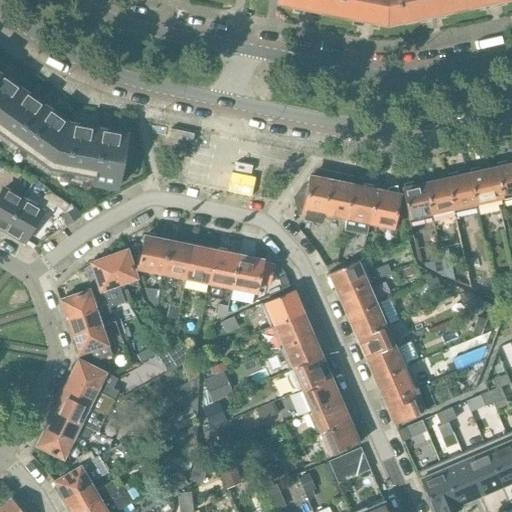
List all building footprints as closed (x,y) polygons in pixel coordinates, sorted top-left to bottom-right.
[(277,0),(277,2),(301,7),(301,8),(312,11),(312,9),(337,14),(339,0),(277,0)] [(401,20),(396,0),(339,0),(337,14),(361,19),(361,20),(372,22),(372,21),(386,23),(401,20)] [(459,0),(396,0),(401,20),(426,15),(426,16),(437,14),(437,13),(461,7),(459,0)] [(123,151),(126,135),(68,124),(0,74),(0,140),(13,150),(11,153),(12,153),(14,151),(46,174),(58,176),(57,180),(58,180),(59,176),(116,187),(121,159),(123,160),(125,152),(123,151)] [(502,202),(511,200),(511,162),(506,164),(506,161),(496,163),(497,167),(494,167),(502,202)] [(475,208),(498,203),(502,202),(494,167),(480,171),(479,167),(469,169),(470,173),(467,173),(472,193),(475,208)] [(351,179),(313,172),(312,176),(309,175),(307,187),(302,186),(296,193),(295,195),(294,200),(297,210),(302,212),(301,218),(321,222),(322,215),(345,219),(352,184),(351,184),(351,179)] [(454,213),(475,208),(472,193),(467,173),(458,175),(457,172),(447,174),(448,177),(445,178),(449,193),(454,213)] [(431,218),(454,213),(449,193),(445,178),(436,180),(435,177),(424,179),(425,183),(423,183),(426,193),(431,218)] [(401,188),(409,223),(431,218),(426,193),(423,183),(414,185),(413,182),(403,184),(403,187),(401,188)] [(345,219),(368,224),(375,193),(377,189),(374,188),(373,185),(365,184),(362,186),(352,184),(345,219)] [(368,224),(392,229),(400,194),(398,194),(398,193),(396,185),(388,188),(386,191),(377,189),(375,193),(368,224)] [(0,193),(0,227),(5,230),(22,200),(3,189),(0,193)] [(22,200),(5,230),(24,241),(42,212),(22,200)] [(80,217),(79,214),(75,208),(59,216),(65,226),(80,217)] [(148,236),(144,236),(137,270),(161,275),(168,241),(158,239),(157,235),(150,234),(148,236)] [(171,241),(168,241),(161,275),(184,280),(191,246),(181,243),(180,240),(173,239),(171,241)] [(194,246),(191,246),(184,280),(207,285),(214,250),(204,248),(203,245),(196,243),(194,246)] [(335,257),(329,245),(320,250),(325,261),(335,257)] [(453,274),(447,245),(437,248),(440,260),(444,276),(453,274)] [(217,251),(214,250),(207,285),(230,289),(237,255),(227,253),(226,250),(219,248),(217,251)] [(137,280),(126,250),(108,256),(120,290),(124,288),(123,284),(137,280)] [(239,256),(237,255),(230,289),(254,295),(256,284),(268,287),(272,265),(260,263),(261,260),(251,258),(251,255),(240,252),(239,256)] [(120,291),(120,290),(108,256),(90,263),(100,292),(104,298),(104,297),(107,304),(108,308),(124,302),(120,291)] [(359,260),(328,273),(338,294),(368,281),(364,273),(359,260)] [(424,267),(444,276),(440,260),(424,263),(424,267)] [(373,271),(376,278),(390,272),(386,265),(373,271)] [(429,273),(418,278),(420,284),(432,279),(429,273)] [(338,294),(347,316),(377,303),(368,281),(338,294)] [(447,283),(442,289),(451,296),(456,290),(447,283)] [(131,301),(131,300),(127,289),(120,291),(124,302),(124,303),(131,301)] [(59,300),(65,318),(107,304),(104,297),(104,298),(92,302),(88,290),(59,300)] [(302,313),(292,291),(262,304),(271,326),(302,313)] [(466,292),(459,295),(467,315),(489,305),(466,292)] [(201,318),(204,300),(196,299),(193,316),(201,318)] [(347,316),(356,337),(387,324),(377,303),(347,316)] [(65,318),(72,336),(105,325),(104,324),(101,326),(97,316),(110,312),(108,308),(107,304),(65,318)] [(218,304),(215,319),(225,316),(227,306),(218,304)] [(169,305),(166,318),(175,321),(179,307),(169,305)] [(271,326),(280,347),(280,348),(311,335),(302,313),(271,326)] [(476,315),(471,332),(481,335),(487,318),(476,315)] [(233,317),(220,323),(225,333),(238,327),(233,317)] [(356,337),(357,339),(365,359),(396,345),(387,324),(356,337)] [(72,336),(78,355),(90,351),(94,362),(111,356),(104,336),(108,334),(105,325),(72,336)] [(254,342),(265,338),(261,327),(249,332),(254,342)] [(280,348),(290,369),(320,356),(311,335),(280,348)] [(365,359),(374,380),(405,367),(396,345),(365,359)] [(150,346),(137,355),(142,362),(155,354),(150,346)] [(440,351),(426,358),(430,366),(444,360),(440,351)] [(192,356),(180,363),(186,373),(198,366),(192,356)] [(290,369),(299,391),(329,378),(320,356),(290,369)] [(77,359),(69,377),(114,399),(118,390),(113,388),(117,378),(105,373),(77,359)] [(374,380),(384,401),(414,388),(405,367),(374,380)] [(224,371),(204,380),(213,402),(234,393),(224,371)] [(69,377),(60,394),(106,416),(114,399),(69,377)] [(299,391),(308,413),(339,400),(329,378),(299,391)] [(384,401),(393,423),(433,406),(423,384),(414,388),(384,401)] [(487,392),(492,403),(500,399),(495,388),(487,392)] [(487,392),(479,395),(484,406),(492,403),(487,392)] [(60,394),(52,411),(83,427),(84,426),(86,427),(85,428),(97,434),(98,432),(106,416),(60,394)] [(308,413),(318,434),(348,421),(339,400),(308,413)] [(200,410),(210,430),(227,422),(217,402),(200,410)] [(451,407),(443,411),(448,422),(455,418),(451,407)] [(169,436),(196,420),(189,409),(162,424),(169,436)] [(52,411),(43,428),(75,444),(75,443),(72,442),(76,433),(80,435),(83,427),(52,411)] [(443,411),(435,414),(440,425),(448,422),(443,411)] [(318,434),(327,456),(358,443),(348,421),(318,434)] [(206,441),(230,430),(227,422),(210,430),(202,433),(206,441)] [(197,425),(171,440),(178,453),(196,442),(197,425)] [(405,427),(397,431),(402,442),(403,441),(409,439),(410,438),(405,427)] [(43,428),(35,446),(63,460),(69,447),(73,448),(75,444),(43,428)] [(97,434),(85,428),(82,434),(103,443),(106,436),(98,432),(97,434)] [(511,449),(505,434),(484,443),(502,486),(511,481),(511,449)] [(184,463),(163,474),(168,481),(190,468),(196,458),(196,442),(178,453),(184,463)] [(268,442),(248,451),(253,462),(272,453),(268,442)] [(482,444),(461,453),(479,496),(487,492),(502,486),(484,443),(482,444)] [(369,470),(360,448),(328,461),(337,483),(369,470)] [(79,467),(94,458),(89,450),(74,458),(79,467)] [(461,453),(440,462),(458,505),(472,499),(479,496),(461,453)] [(53,482),(62,497),(63,499),(90,483),(86,476),(102,467),(97,458),(94,459),(94,458),(79,467),(53,482)] [(241,482),(232,460),(216,467),(226,489),(241,482)] [(440,462),(416,472),(420,482),(420,483),(419,483),(424,494),(425,494),(426,494),(433,511),(451,511),(452,511),(458,509),(459,509),(460,508),(458,505),(440,462)] [(273,465),(257,472),(262,483),(278,476),(273,465)] [(190,468),(168,481),(175,491),(190,468)] [(308,473),(298,478),(308,502),(315,499),(312,491),(315,490),(308,473)] [(63,499),(70,511),(77,511),(116,489),(111,481),(95,491),(90,483),(63,499)] [(273,508),(274,511),(285,507),(275,483),(263,488),(272,508),(273,508)] [(77,511),(114,511),(133,501),(123,485),(116,489),(77,511)] [(252,493),(259,511),(262,511),(272,508),(263,488),(252,493)] [(12,496),(0,506),(0,511),(24,511),(22,508),(12,496)] [(387,511),(382,499),(351,511),(387,511)] [(172,501),(155,511),(171,511),(173,507),(172,501)]
